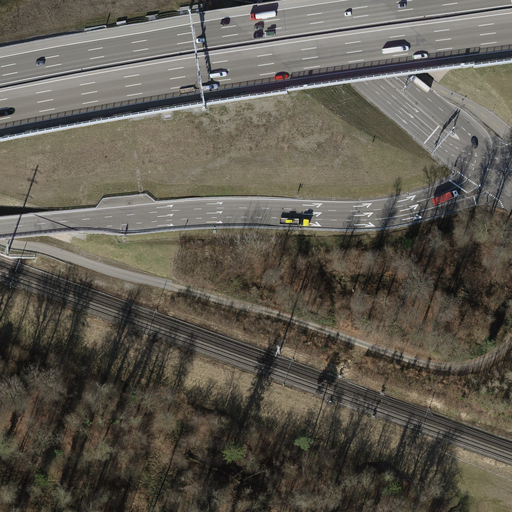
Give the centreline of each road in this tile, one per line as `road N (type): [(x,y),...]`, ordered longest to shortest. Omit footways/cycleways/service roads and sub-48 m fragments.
road 1 (track): [(0,240),(436,366),(476,364),(511,339)]
road 2 (motorway): [(0,109),(511,30)]
road 3 (motorway): [(446,0),(0,71)]
road 4 (motorway): [(0,228),(191,213),(402,210)]
road 5 (primary): [(269,0),(474,170)]
road 6 (primary): [(475,138),(312,0)]
